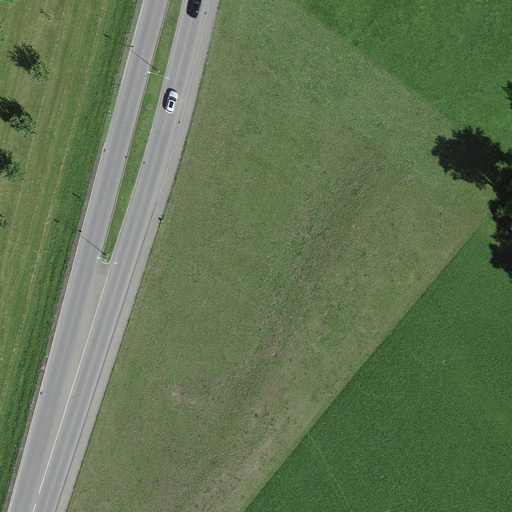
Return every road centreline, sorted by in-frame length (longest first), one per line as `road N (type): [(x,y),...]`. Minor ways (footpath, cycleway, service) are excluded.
road 1 (primary): [(98,307),(128,255),(200,0)]
road 2 (primary): [(157,0),(94,245),(98,307)]
road 3 (primary): [(98,307),(34,511)]
